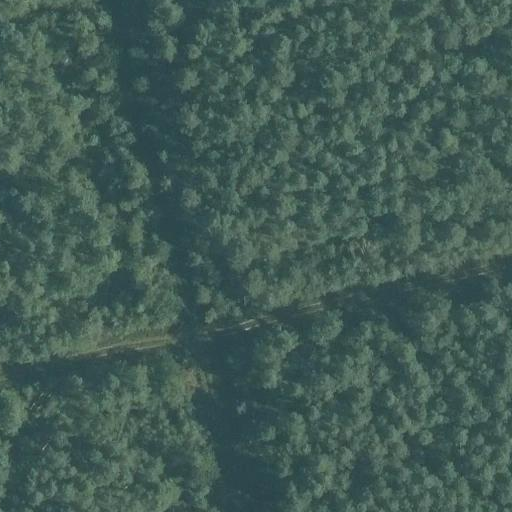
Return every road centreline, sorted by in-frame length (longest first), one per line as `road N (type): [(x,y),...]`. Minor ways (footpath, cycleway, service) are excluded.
road 1 (track): [(242,511),(109,0)]
road 2 (track): [(511,263),(197,339),(0,375)]
